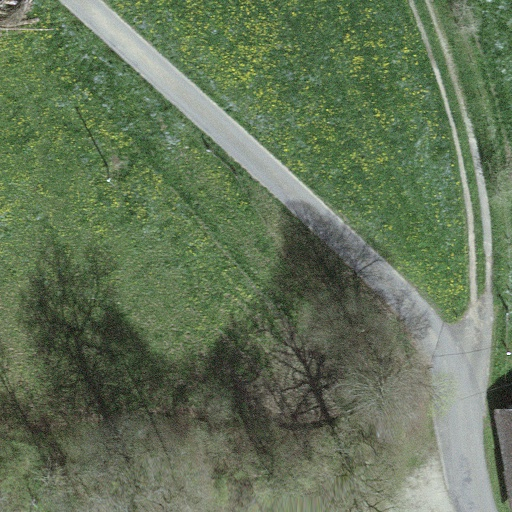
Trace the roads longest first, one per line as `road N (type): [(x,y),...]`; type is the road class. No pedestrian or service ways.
road 1 (unclassified): [(479,511),(456,397),(410,310),(259,159),(76,0)]
road 2 (track): [(456,397),(477,265),(470,184),(454,100),(419,0)]
